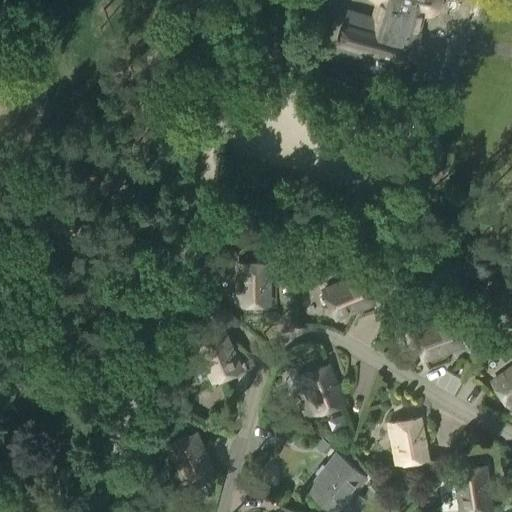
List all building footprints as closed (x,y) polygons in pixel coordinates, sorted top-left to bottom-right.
[(346,10),(334,54),(407,74),(410,63),(413,62),(418,44),(416,42),(419,30),(417,29),(420,18),(433,15),(436,13),(438,11),(440,9),(441,7),(442,1),(442,0),(367,0),(370,1),(372,2),(369,16),(346,10)] [(267,262),(237,262),(238,303),(268,302),(267,262)] [(358,276),(322,293),(334,320),(370,303),(358,276)] [(447,319),(409,333),(421,361),(458,346),(447,319)] [(220,344),(192,356),(208,392),(236,380),(220,344)] [(453,350),(456,359),(469,354),(466,346),(453,350)] [(511,367),(491,383),(508,407),(511,404),(511,367)] [(324,370),(296,381),(311,418),(338,407),(324,370)] [(417,418),(387,424),(395,463),(424,457),(417,418)] [(190,446),(162,458),(178,495),(206,483),(190,446)] [(336,453),(308,488),(335,510),(364,475),(336,453)] [(485,511),(480,477),(451,481),(455,511),(485,511)]
